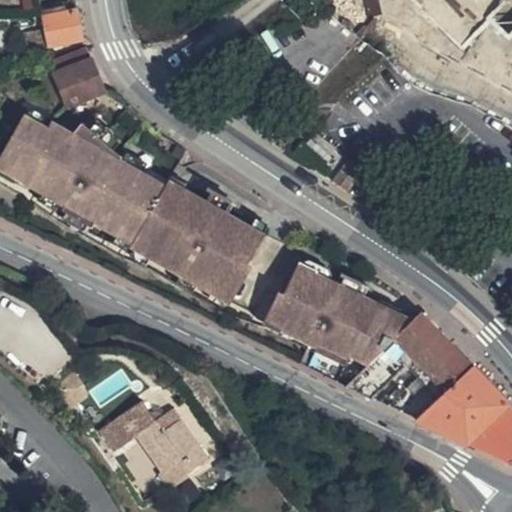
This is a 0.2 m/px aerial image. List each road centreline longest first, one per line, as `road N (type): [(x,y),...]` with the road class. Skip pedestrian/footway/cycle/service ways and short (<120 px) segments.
road 1 (tertiary): [(0,243),(363,414),(457,463),(511,505)]
road 2 (secondary): [(107,0),(121,48),(146,82),(224,143),(421,271),(511,359)]
road 3 (residential): [(0,387),(71,454),(105,511)]
